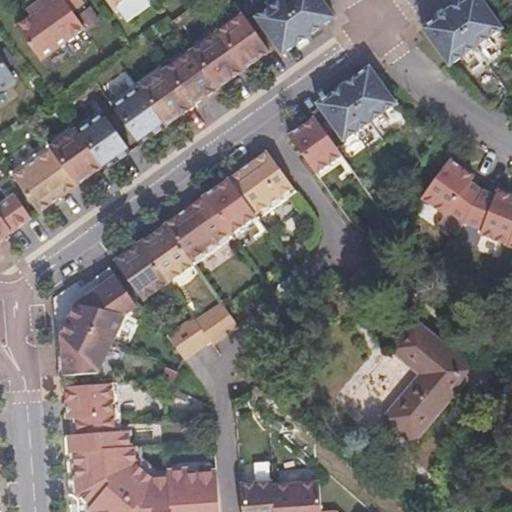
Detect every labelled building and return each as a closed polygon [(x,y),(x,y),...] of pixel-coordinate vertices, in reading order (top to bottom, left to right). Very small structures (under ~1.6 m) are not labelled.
[(36,0),(39,5),(8,27),(32,61),(77,28),(55,0),(36,0)] [(97,0),(104,9),(116,0),(97,0)] [(273,0),(250,18),(277,57),(303,38),(329,20),(314,0),(273,0)] [(458,0),(444,11),(471,49),(485,39),(498,29),(477,0),(458,0)] [(444,11),(417,30),(421,36),(445,69),(471,49),(444,11)] [(238,17),(212,36),(223,52),(230,62),(240,76),(266,57),(238,17)] [(212,36),(185,55),(206,83),(214,94),(223,88),(240,76),(230,62),(223,52),(212,36)] [(171,90),(188,113),(214,94),(206,83),(185,55),(171,64),(159,73),(166,82),(171,90)] [(390,105),(364,69),(338,87),(348,101),(364,124),(377,115),(390,105)] [(145,83),(133,92),(137,98),(161,132),(188,113),(171,90),(166,82),(159,73),(145,83)] [(348,101),(338,87),(332,91),(312,106),(340,142),(364,124),(348,101)] [(133,92),(106,110),(119,128),(135,150),(161,132),(137,98),(133,92)] [(307,116),(281,134),(309,173),(335,155),(307,116)] [(97,117),(71,135),(95,168),(100,175),(125,157),(97,117)] [(69,133),(43,151),(46,155),(54,167),(63,179),(73,194),(83,187),(100,175),(95,168),(71,135),(69,133)] [(258,149),(220,176),(221,177),(249,216),(250,218),(287,190),(258,149)] [(43,151),(5,179),(35,221),(73,194),(63,179),(54,167),(46,155),(43,151)] [(446,166),(418,204),(442,222),(444,219),(458,228),(475,197),(465,190),(470,183),(446,166)] [(221,177),(195,196),(222,234),(249,216),(221,177)] [(0,245),(28,226),(5,195),(0,198),(0,245)] [(195,196),(194,195),(163,217),(156,222),(177,252),(185,263),(224,235),(222,234),(195,196)] [(491,204),(475,197),(458,228),(477,236),(476,239),(502,250),(511,223),(511,203),(494,197),(491,204)] [(156,222),(130,240),(144,260),(151,271),(162,285),(188,267),(185,263),(177,252),(156,222)] [(511,223),(502,250),(511,253),(511,223)] [(130,240),(104,258),(136,304),(162,285),(151,271),(144,260),(130,240)] [(131,310),(109,278),(69,306),(54,337),(57,377),(91,375),(117,320),(131,310)] [(416,375),(381,427),(419,453),(477,368),(417,327),(394,360),(416,375)] [(104,385),(58,388),(60,421),(67,420),(68,438),(61,438),(63,456),(67,456),(70,496),(81,511),(84,508),(87,511),(211,511),(209,475),(181,476),(180,473),(160,474),(160,479),(145,481),(129,467),(128,450),(123,450),(122,433),(108,434),(104,385)] [(265,486),(233,489),(234,511),(266,511),(265,491),(265,486)] [(313,487),(265,491),(266,511),(314,511),(315,511),(313,487)]
